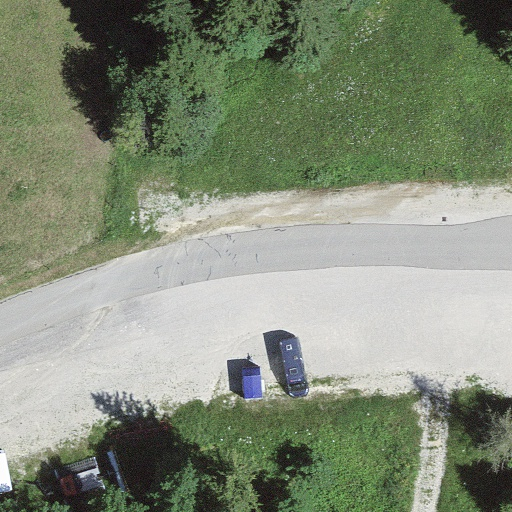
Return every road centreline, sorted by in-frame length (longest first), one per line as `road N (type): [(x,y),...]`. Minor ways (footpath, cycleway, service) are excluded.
road 1 (unclassified): [(0,320),(145,271),(234,254),(376,244),(511,248)]
road 2 (track): [(424,511),(446,246)]
